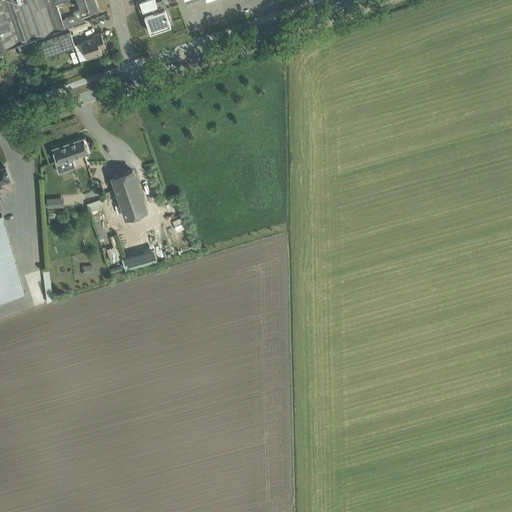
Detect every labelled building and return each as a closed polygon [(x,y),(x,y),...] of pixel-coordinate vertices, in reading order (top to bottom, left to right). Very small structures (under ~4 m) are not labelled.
[(0,0),(0,49),(18,44),(33,39),(34,37),(55,29),(64,26),(65,26),(62,19),(57,5),(63,3),(62,0),(0,0)] [(74,15),(62,19),(65,26),(65,28),(84,21),(82,16),(91,13),(90,11),(98,8),(95,0),(76,0),(80,9),(73,11),(74,15)] [(155,0),(142,0),(140,1),(143,11),(144,10),(146,15),(145,16),(150,32),(158,29),(158,28),(170,24),(170,22),(171,21),(170,16),(168,17),(165,8),(164,5),(156,2),(155,0)] [(46,54),(75,45),(70,32),(42,41),(46,54)] [(78,50),(76,51),(80,61),(87,59),(102,53),(100,48),(106,46),(101,32),(93,35),(93,38),(81,42),(82,43),(83,48),(78,50)] [(83,138),(53,148),(57,161),(55,162),(58,172),(75,167),(72,158),(88,153),(83,138)] [(10,180),(6,167),(0,168),(0,186),(2,186),(1,183),(10,180)] [(126,217),(146,210),(132,169),(112,176),(126,217)] [(105,204),(99,189),(84,195),(90,210),(105,204)] [(55,198),(47,198),(48,204),(48,207),(56,206),(56,203),(55,198)] [(0,298),(25,292),(2,214),(0,214),(0,298)] [(107,249),(111,262),(122,259),(118,248),(119,248),(115,235),(110,236),(114,247),(107,249)] [(47,302),(53,300),(49,268),(43,270),(47,302)]
